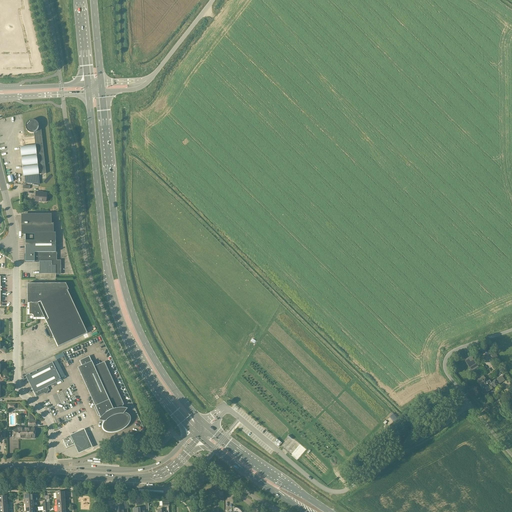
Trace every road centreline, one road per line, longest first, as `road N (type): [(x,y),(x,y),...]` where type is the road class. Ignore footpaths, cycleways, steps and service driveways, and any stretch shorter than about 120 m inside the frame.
road 1 (secondary): [(88,92),(117,309),(139,360),(193,431)]
road 2 (secondary): [(203,422),(170,386),(128,303),(101,92)]
road 3 (unclassified): [(239,418),(316,483),(339,492),(468,404)]
road 4 (unclassified): [(51,468),(50,423),(17,382),(15,244)]
road 5 (secondary): [(329,511),(210,428)]
road 6 (secondary): [(200,437),(306,511)]
road 7 (tertiary): [(57,469),(143,477),(181,458)]
road 8 (unclassified): [(468,404),(446,372),(446,357),(511,330)]
road 9 (tertiary): [(174,452),(132,471),(57,469)]
